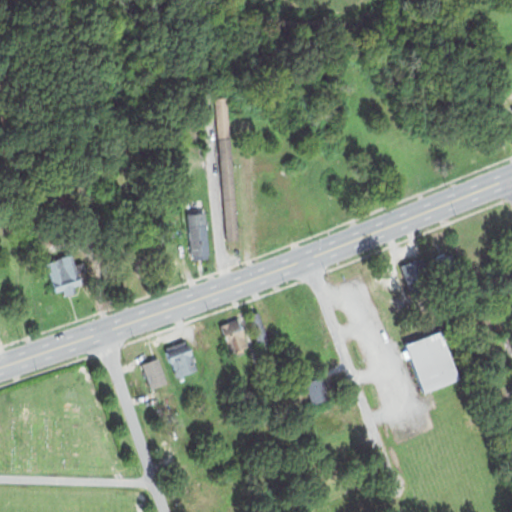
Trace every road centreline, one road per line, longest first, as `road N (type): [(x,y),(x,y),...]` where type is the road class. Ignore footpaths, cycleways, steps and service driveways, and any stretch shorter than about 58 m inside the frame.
road 1 (primary): [(0,365),(511,176)]
road 2 (residential): [(309,257),(393,482)]
road 3 (residential): [(166,511),(102,331)]
